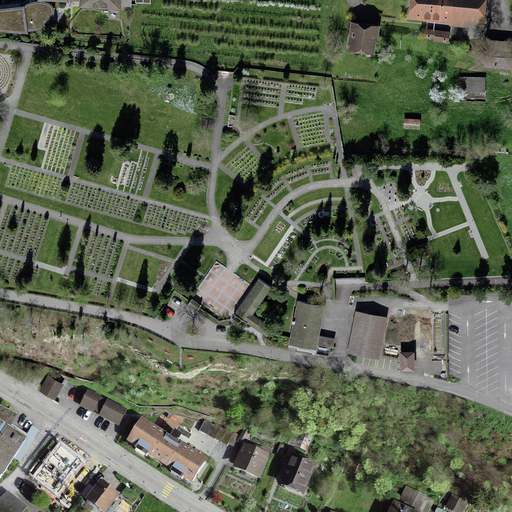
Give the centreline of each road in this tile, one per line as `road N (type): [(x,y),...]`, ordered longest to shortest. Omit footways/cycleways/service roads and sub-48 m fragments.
road 1 (residential): [(0,293),(124,316),(183,340),(435,385)]
road 2 (residential): [(0,386),(203,511)]
road 3 (track): [(511,280),(385,284)]
